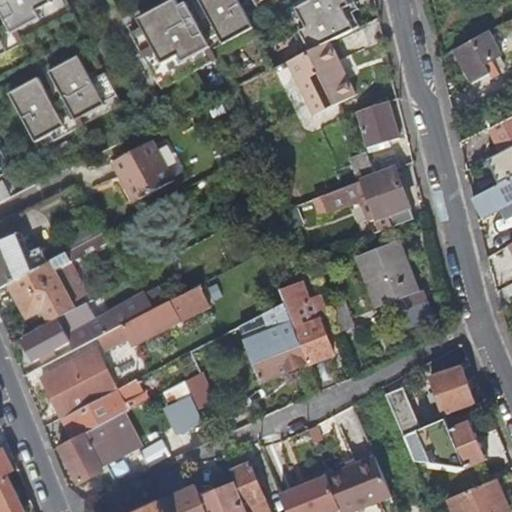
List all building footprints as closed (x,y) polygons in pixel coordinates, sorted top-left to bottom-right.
[(0,56),(20,45),(16,39),(53,18),(54,19),(62,15),(62,16),(74,10),(68,0),(0,0),(0,10),(7,22),(0,26),(0,56)] [(255,28),(239,0),(200,0),(215,25),(204,32),(187,2),(154,21),(153,20),(131,32),(160,83),(216,53),(214,50),(255,28)] [(310,0),(298,7),(307,26),(302,28),(313,50),(329,42),(360,26),(353,13),(350,7),(356,4),(353,0),(310,0)] [(359,10),(356,4),(350,7),(353,13),(359,10)] [(490,32),(456,51),(474,84),(492,74),(494,79),(502,75),(495,61),(504,56),(490,32)] [(314,117),(356,96),(329,42),(313,50),(287,63),(314,117)] [(11,93),(38,141),(108,105),(106,102),(119,95),(107,73),(94,81),(80,56),(52,72),(65,95),(53,102),(40,77),(11,93)] [(389,141),(398,137),(389,100),(358,112),(368,148),(389,141)] [(491,128),(479,134),(487,150),(499,143),(504,152),(511,147),(511,118),(492,129),(491,128)] [(389,141),(368,148),(370,153),(390,146),(389,141)] [(174,183),(152,143),(114,164),(135,204),(174,183)] [(370,163),(375,177),(395,168),(400,167),(396,153),(370,163)] [(360,182),(375,177),(370,163),(366,154),(351,159),(360,182)] [(409,206),(395,168),(375,177),(360,182),(341,189),(322,197),(327,212),(361,199),(369,196),(377,218),(388,214),(409,206)] [(511,177),(473,197),(483,217),(500,208),(511,201),(511,177)] [(369,221),(377,218),(369,196),(361,199),(369,221)] [(511,213),(511,201),(500,208),(505,217),(511,213)] [(414,218),(409,206),(388,214),(392,227),(414,218)] [(82,234),(87,243),(107,233),(102,224),(82,234)] [(10,285),(48,265),(40,250),(24,258),(14,240),(19,238),(17,233),(0,242),(0,288),(1,290),(10,285)] [(67,255),(87,243),(82,234),(62,246),(67,255)] [(419,292),(398,241),(358,256),(378,308),(419,292)] [(511,245),(501,251),(511,268),(506,271),(511,280),(511,245)] [(48,265),(10,285),(28,318),(43,310),(50,322),(75,309),(55,270),(71,262),(67,255),(51,263),(48,265)] [(71,262),(55,270),(75,309),(87,303),(87,302),(91,301),(71,262)] [(304,283),(297,286),(304,303),(311,301),(304,283)] [(119,328),(101,337),(108,351),(145,332),(148,336),(193,312),(194,314),(210,306),(200,286),(170,302),(165,304),(138,318),(119,328)] [(309,363),(335,354),(322,320),(330,316),(322,296),(311,301),(304,303),(297,286),(281,291),(286,303),(293,323),(299,337),(309,363)] [(50,322),(25,336),(28,342),(26,343),(34,358),(71,340),(70,339),(81,333),(87,344),(95,340),(101,337),(119,328),(138,318),(165,304),(156,288),(145,294),(144,293),(95,318),(87,303),(75,309),(50,322)] [(309,363),(299,337),(251,356),(261,381),(309,363)] [(44,378),(63,417),(116,390),(118,389),(105,365),(104,365),(97,351),(44,378)] [(476,402),(462,367),(430,380),(445,415),(476,402)] [(202,371),(184,381),(197,408),(216,399),(202,371)] [(63,417),(61,418),(73,440),(84,434),(85,434),(102,425),(110,421),(121,415),(124,413),(138,405),(135,398),(143,394),(136,380),(118,389),(116,390),(63,417)] [(404,436),(421,429),(405,391),(394,396),(392,391),(386,395),(404,436)] [(73,440),(62,446),(81,482),(104,470),(102,466),(141,444),(124,413),(121,415),(110,421),(102,425),(85,434),(84,434),(73,440)] [(451,430),(409,448),(415,461),(447,447),(457,471),(487,458),(471,421),(451,430)] [(446,425),(406,441),(409,448),(451,430),(448,423),(446,425)] [(0,478),(4,477),(10,473),(0,454),(0,478)] [(340,511),(347,511),(391,495),(374,456),(325,475),(339,509),(340,511)] [(246,511),(270,511),(251,465),(233,473),(247,506),(245,507),(246,511)] [(331,511),(339,509),(325,475),(281,493),(287,511),(331,511)] [(0,511),(20,511),(4,477),(0,478),(0,511)] [(506,511),(510,511),(497,479),(450,498),(455,511),(506,511)] [(207,511),(203,499),(197,486),(141,511),(207,511)] [(246,511),(245,507),(236,486),(203,499),(207,511),(246,511)]
